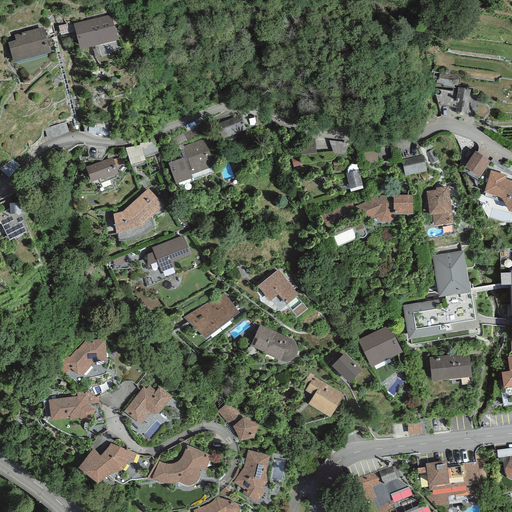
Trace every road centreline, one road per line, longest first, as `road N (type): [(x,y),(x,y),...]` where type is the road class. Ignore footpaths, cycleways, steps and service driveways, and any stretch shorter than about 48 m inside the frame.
road 1 (residential): [(0,189),(59,139),(134,138),(243,104),(364,139),(404,140),(443,126),(470,131),(511,156)]
road 2 (unknown): [(107,408),(134,446),(203,424),(226,434),(230,461),(218,484),(201,499),(160,511)]
road 3 (tertiary): [(511,433),(352,453),(330,468),(317,511)]
